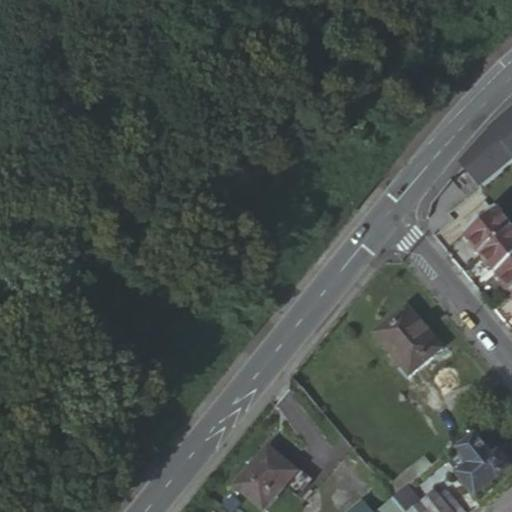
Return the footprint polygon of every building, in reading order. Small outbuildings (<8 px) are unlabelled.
[(511,121),(495,135),(497,139),(511,156),(511,121)] [(511,156),(497,139),(468,173),(487,196),(511,174),(511,156)] [(488,260),(511,239),(511,230),(501,217),(472,241),(488,260)] [(511,239),(488,260),(505,280),(511,273),(511,239)] [(415,313),(381,340),(416,382),(450,357),(415,313)] [(483,441),(466,456),(478,470),(466,481),(484,503),(511,480),(511,463),(508,459),(501,463),(483,441)] [(358,473),(368,464),(359,453),(349,463),(358,473)] [(276,457),(244,496),(263,511),(280,511),(306,481),(276,457)] [(429,509),(415,492),(402,502),(404,505),(407,509),(409,511),(455,511),(448,503),(443,497),(429,509)] [(448,503),(455,511),(467,511),(455,498),(448,503)]
